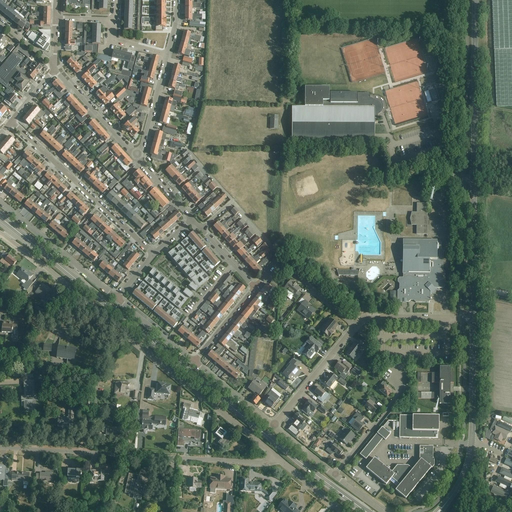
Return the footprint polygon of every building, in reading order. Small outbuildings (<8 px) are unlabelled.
[(511,0),(492,0),(497,107),(511,106),(511,0)] [(81,5),(76,5),(64,4),(63,13),(69,13),(69,10),(70,10),(70,9),(80,9),(80,13),(89,14),(90,5),(81,5)] [(9,9),(4,5),(0,9),(0,10),(4,14),(9,9)] [(9,9),(4,14),(9,18),(13,13),(9,9)] [(9,18),(13,22),(18,16),(13,13),(9,18)] [(22,20),(18,16),(13,22),(18,25),(22,20)] [(27,24),(22,20),(18,25),(23,29),(25,27),(28,31),(29,29),(29,24),(28,23),(27,24)] [(166,22),(156,22),(156,31),(163,31),(163,27),(166,27),(166,25),(166,22)] [(50,39),(50,31),(45,31),(43,31),(39,30),(39,32),(43,34),(44,35),(41,39),(32,33),(28,39),(46,51),(50,45),(50,39)] [(184,32),(183,38),(189,39),(194,41),(196,41),(200,42),(201,37),(195,36),(194,38),(190,37),(191,34),(189,33),(184,32)] [(191,46),(188,45),(181,43),(180,49),(191,52),(193,52),(194,51),(190,50),(191,46)] [(28,58),(31,54),(24,49),(19,45),(16,49),(28,58)] [(191,52),(180,49),(178,55),(183,56),(185,56),(185,57),(189,58),(191,52)] [(114,51),(112,58),(118,60),(120,52),(114,51)] [(27,80),(15,70),(22,61),(13,54),(0,68),(0,77),(5,82),(7,84),(8,84),(10,82),(22,92),(30,83),(27,80)] [(132,55),(126,54),(124,61),(129,63),(127,69),(132,70),(134,62),(135,57),(132,56),(132,55)] [(67,63),(72,68),(77,64),(76,62),(77,61),(76,58),(74,60),(72,58),(67,63)] [(150,68),(156,69),(158,64),(151,62),(147,61),(144,60),(144,62),(146,62),(146,63),(148,63),(147,67),(150,68)] [(42,68),(34,61),(29,67),(32,69),(38,74),(42,68)] [(77,74),(80,70),(82,69),(80,67),(82,65),(80,64),(79,65),(77,64),(72,68),(77,74)] [(92,65),(86,70),(88,73),(87,73),(89,75),(96,69),(92,65)] [(173,71),(183,73),(184,74),(187,74),(197,77),(198,75),(187,72),(187,71),(185,71),(184,70),(184,68),(181,67),(179,66),(175,65),(173,71)] [(146,72),(155,75),(156,69),(150,68),(147,67),(146,72)] [(33,80),(38,74),(32,69),(31,71),(29,70),(28,71),(29,73),(27,75),(33,80)] [(144,72),(141,71),(141,74),(145,75),(144,78),(141,77),(140,81),(148,84),(149,80),(153,81),(155,75),(146,72),(146,73),(144,72)] [(182,79),(183,73),(173,71),(171,76),(178,78),(182,79)] [(85,75),(82,78),(87,84),(92,79),(89,75),(87,73),(85,75)] [(92,79),(87,84),(88,85),(92,89),(95,86),(97,84),(95,83),(101,78),(97,74),(92,79)] [(104,83),(106,85),(107,86),(116,78),(113,75),(109,79),(104,83)] [(182,79),(178,78),(171,76),(170,82),(180,85),(181,85),(183,79),(182,79)] [(53,93),(53,92),(61,85),(57,80),(52,85),(54,87),(49,92),(48,91),(45,93),(47,94),(45,96),(47,98),(48,96),(49,96),(51,94),(53,93)] [(168,88),(173,89),(178,90),(180,85),(170,82),(168,88)] [(140,93),(141,93),(144,94),(150,96),(152,90),(148,89),(149,86),(141,84),(140,87),(142,88),(140,93)] [(65,89),(61,85),(53,92),(59,99),(65,94),(63,92),(65,89)] [(15,91),(9,87),(5,92),(11,97),(8,101),(7,99),(4,102),(9,106),(11,104),(10,104),(11,103),(13,104),(17,98),(12,94),(15,91)] [(99,98),(101,100),(106,95),(109,92),(105,87),(104,87),(101,90),(99,91),(96,94),(99,98)] [(432,103),(446,99),(443,87),(439,88),(428,91),(432,103)] [(381,106),(375,100),(375,99),(370,99),(370,94),(362,94),(362,99),(357,99),(357,94),(357,93),(330,93),(330,101),(329,101),(329,88),(305,88),(305,107),(292,107),(292,143),(374,143),(375,119),(376,119),(377,119),(378,114),(381,106)] [(125,91),(123,89),(115,96),(117,98),(125,91)] [(101,100),(105,105),(114,97),(109,92),(106,95),(101,100)] [(120,102),(128,95),(125,92),(118,99),(120,102)] [(71,105),(76,100),(72,96),(68,99),(64,103),(68,108),(71,105)] [(177,102),(172,101),(173,100),(166,99),(165,104),(171,106),(175,107),(177,102)] [(76,100),(71,105),(75,109),(80,105),(76,100)] [(115,115),(121,110),(119,109),(121,107),(118,103),(110,110),(115,115)] [(129,104),(129,103),(126,106),(129,109),(125,112),(126,112),(130,117),(135,112),(136,111),(130,104),(129,104)] [(83,109),(80,105),(75,109),(79,113),(83,109)] [(37,116),(37,115),(41,119),(43,116),(44,117),(46,115),(48,116),(47,117),(49,118),(50,116),(51,114),(46,110),(43,112),(41,110),(40,111),(35,106),(31,111),(37,116)] [(83,109),(79,113),(75,117),(81,124),(83,123),(87,119),(84,117),(88,114),(83,109)] [(122,112),(121,110),(115,115),(120,121),(126,116),(124,114),(126,112),(125,112),(124,110),(122,112)] [(173,119),(174,117),(174,116),(169,115),(170,112),(163,110),(162,116),(168,117),(168,118),(173,119)] [(35,118),(37,116),(31,111),(27,115),(33,120),(35,122),(35,123),(42,129),(46,125),(46,124),(43,121),(41,122),(43,124),(42,126),(39,123),(40,123),(35,118)] [(33,120),(27,115),(23,120),(29,125),(33,120)] [(166,125),(168,118),(168,117),(162,116),(160,123),(166,125)] [(278,129),(278,116),(271,116),(270,129),(278,129)] [(89,125),(93,129),(98,125),(94,121),(89,125)] [(124,126),(129,131),(135,127),(133,125),(135,123),(133,122),(131,123),(130,121),(124,126)] [(98,125),(93,129),(91,131),(93,133),(95,131),(97,134),(102,129),(98,125)] [(43,139),(45,140),(54,130),(55,129),(52,126),(46,133),(44,131),(40,136),(39,137),(42,140),(43,139)] [(138,127),(136,128),(135,127),(129,131),(134,137),(140,132),(138,130),(139,128),(138,127)] [(101,138),(106,134),(102,129),(97,134),(101,138)] [(56,131),(54,130),(45,140),(49,144),(53,140),(51,138),(53,136),(52,135),(56,131)] [(165,135),(163,134),(163,133),(161,133),(156,132),(155,138),(161,139),(164,140),(165,140),(169,141),(169,139),(165,138),(166,135),(165,135)] [(89,133),(86,136),(81,140),(83,142),(92,135),(89,133)] [(106,134),(101,138),(105,143),(110,138),(106,134)] [(9,136),(5,141),(11,146),(15,141),(9,136)] [(54,149),(63,138),(61,136),(55,142),(53,140),(49,144),(54,149)] [(64,146),(66,148),(75,139),(73,137),(64,146)] [(64,144),(62,142),(65,140),(63,138),(54,149),(55,150),(58,153),(62,149),(63,148),(61,147),(64,144)] [(161,139),(155,138),(153,143),(159,145),(160,145),(163,146),(165,140),(164,140),(161,139)] [(75,139),(66,148),(69,150),(74,145),(73,144),(76,140),(75,139)] [(5,141),(1,146),(7,151),(11,146),(5,141)] [(159,145),(153,143),(152,149),(158,151),(161,151),(163,146),(160,145),(159,145)] [(101,153),(108,146),(106,144),(99,150),(101,153)] [(114,155),(115,154),(120,149),(116,145),(111,149),(112,150),(110,152),(114,155)] [(110,148),(108,146),(101,153),(103,155),(110,148)] [(119,158),(124,154),(120,149),(115,154),(119,158)] [(161,157),(162,154),(161,153),(162,152),(161,151),(158,151),(152,149),(150,155),(161,157)] [(67,161),(75,151),(74,150),(71,152),(70,151),(68,154),(66,152),(62,156),(62,157),(61,158),(64,160),(65,159),(67,161)] [(76,151),(75,151),(67,161),(71,165),(76,160),(74,159),(79,153),(76,151)] [(20,164),(22,167),(31,156),(27,152),(23,156),(23,157),(25,159),(20,164)] [(78,162),(76,160),(71,165),(76,169),(84,160),(88,156),(86,154),(85,156),(84,155),(78,162)] [(119,158),(123,162),(128,158),(124,154),(119,158)] [(36,161),(31,156),(22,167),(25,169),(27,166),(29,168),(36,161)] [(189,157),(182,163),(185,166),(191,160),(189,157)] [(127,167),(128,166),(132,163),(128,158),(123,162),(120,165),(126,172),(129,169),(127,167)] [(87,162),(84,160),(76,169),(78,171),(77,172),(79,174),(80,173),(81,173),(85,169),(83,167),(87,162)] [(174,160),(172,162),(172,161),(170,163),(172,166),(169,168),(165,171),(169,175),(175,170),(178,167),(174,163),(176,162),(174,160)] [(32,174),(34,172),(41,165),(36,161),(29,168),(27,170),(32,174)] [(191,169),(196,165),(192,161),(186,166),(189,170),(191,169)] [(45,169),(41,165),(34,172),(41,178),(45,173),(44,171),(45,169)] [(175,170),(169,175),(171,178),(170,179),(171,180),(180,172),(178,169),(177,171),(175,170)] [(84,177),(89,181),(97,172),(96,170),(94,172),(93,171),(90,174),(88,172),(84,177)] [(136,180),(143,174),(139,170),(133,176),(136,180)] [(182,170),(180,172),(171,180),(172,181),(173,180),(176,182),(182,177),(180,175),(184,172),(182,170)] [(99,173),(97,172),(89,181),(93,185),(98,180),(100,179),(97,176),(99,173)] [(42,180),(46,185),(54,177),(49,173),(42,180)] [(201,173),(195,177),(198,181),(200,179),(204,176),(201,173)] [(140,183),(146,178),(143,174),(136,180),(134,182),(137,185),(140,183)] [(179,186),(185,181),(187,179),(184,175),(182,177),(176,182),(179,186)] [(52,184),(54,185),(58,181),(54,177),(46,185),(45,186),(43,188),(44,190),(48,186),(48,187),(52,184)] [(143,187),(149,181),(146,178),(140,183),(143,187)] [(108,187),(110,190),(117,182),(114,179),(111,183),(108,187)] [(126,189),(129,186),(131,184),(126,179),(122,184),(126,189)] [(10,194),(14,189),(11,187),(14,184),(9,180),(7,182),(2,188),(4,190),(10,194)] [(98,180),(93,185),(98,190),(104,183),(103,181),(102,181),(100,182),(98,180)] [(53,195),(55,193),(62,185),(58,181),(54,185),(56,187),(49,195),(51,197),(53,195)] [(147,191),(153,185),(149,181),(143,187),(145,189),(143,190),(146,193),(148,192),(147,191)] [(191,181),(188,184),(182,189),(185,193),(194,185),(191,181)] [(43,186),(38,182),(34,186),(39,191),(43,186)] [(211,183),(208,186),(212,191),(217,187),(213,182),(211,183)] [(104,183),(98,190),(103,194),(107,189),(104,187),(106,185),(104,183)] [(63,194),(64,193),(67,190),(62,185),(55,193),(58,195),(61,192),(63,194)] [(197,189),(194,185),(185,193),(189,197),(197,189)] [(147,195),(151,199),(159,192),(155,188),(147,195)] [(14,189),(10,194),(15,199),(19,193),(14,189)] [(192,200),(201,192),(197,189),(189,197),(192,200)] [(111,202),(117,197),(118,195),(113,190),(106,197),(111,202)] [(142,196),(137,192),(136,193),(134,196),(138,200),(142,196)] [(162,196),(159,192),(151,199),(154,203),(162,196)] [(204,196),(201,192),(192,200),(196,204),(202,199),(204,196)] [(25,198),(19,193),(15,199),(21,203),(25,198)] [(66,203),(69,205),(75,197),(71,193),(67,197),(69,200),(66,203)] [(211,195),(220,205),(225,201),(223,200),(227,197),(224,193),(220,196),(218,198),(215,195),(213,193),(211,195)] [(211,204),(216,209),(220,205),(211,195),(209,197),(211,198),(214,202),(211,204)] [(162,196),(154,203),(155,204),(158,203),(160,205),(166,199),(162,196)] [(75,197),(69,205),(67,206),(69,208),(73,204),(76,206),(80,201),(75,197)] [(121,201),(117,197),(111,202),(110,203),(113,206),(114,205),(116,207),(121,201)] [(31,198),(29,200),(28,201),(25,205),(27,207),(26,208),(28,210),(29,209),(30,210),(34,205),(32,202),(34,200),(31,198)] [(169,203),(166,199),(160,205),(161,207),(159,208),(161,210),(160,212),(162,213),(165,210),(164,208),(169,203)] [(40,218),(41,219),(45,213),(43,211),(45,209),(44,208),(47,204),(48,206),(50,203),(47,200),(41,206),(42,207),(41,207),(35,214),(38,216),(37,217),(39,219),(40,218)] [(84,206),(80,201),(76,206),(80,210),(84,206)] [(126,206),(121,201),(116,207),(121,211),(126,206)] [(34,205),(30,210),(32,212),(34,214),(34,213),(35,214),(41,207),(36,203),(34,205)] [(141,207),(138,203),(136,205),(132,209),(126,216),(131,220),(136,215),(133,212),(138,207),(139,209),(141,207)] [(206,207),(205,205),(202,203),(198,207),(201,210),(203,208),(205,210),(203,212),(207,217),(212,213),(206,207)] [(212,213),(216,209),(211,204),(210,203),(206,207),(212,213)] [(128,204),(126,206),(121,211),(126,216),(132,209),(128,204)] [(419,213),(427,213),(427,204),(423,204),(423,207),(419,207),(419,213)] [(47,211),(45,213),(41,219),(43,220),(42,221),(45,223),(45,222),(46,223),(50,219),(51,218),(48,216),(50,213),(49,212),(51,210),(55,213),(57,210),(51,206),(47,211)] [(89,210),(84,206),(80,210),(78,212),(76,215),(74,217),(76,218),(78,217),(81,214),(83,217),(89,210)] [(170,211),(169,212),(173,216),(177,221),(181,217),(177,212),(173,208),(170,211)] [(235,216),(236,215),(239,212),(235,208),(231,211),(235,216)] [(136,215),(131,220),(136,225),(141,219),(136,215)] [(173,224),(168,220),(166,222),(162,217),(161,215),(158,218),(160,220),(162,222),(168,228),(173,224)] [(55,231),(59,226),(61,224),(61,223),(57,221),(59,218),(57,216),(55,219),(49,227),(55,231)] [(95,216),(92,219),(91,221),(93,223),(88,227),(86,225),(83,229),(87,233),(91,229),(93,226),(100,220),(95,216)] [(173,224),(177,221),(173,216),(168,220),(173,224)] [(76,218),(74,217),(72,220),(78,225),(80,222),(76,218)] [(141,230),(144,226),(146,224),(141,219),(136,225),(141,230)] [(236,224),(239,227),(244,222),(242,219),(236,224)] [(100,220),(93,226),(91,229),(94,231),(95,228),(97,230),(104,224),(100,220)] [(229,220),(226,222),(225,221),(221,225),(219,223),(214,227),(218,231),(225,224),(227,223),(227,224),(230,222),(229,220)] [(164,232),(168,228),(162,222),(158,226),(160,227),(164,232)] [(244,222),(239,227),(241,229),(242,231),(248,226),(247,226),(248,225),(245,222),(245,223),(244,222)] [(97,230),(102,234),(108,227),(104,224),(97,230)] [(228,227),(226,225),(225,224),(218,231),(222,236),(227,231),(225,229),(228,227)] [(427,225),(418,225),(418,233),(423,233),(423,235),(427,235),(427,225)] [(64,230),(59,226),(55,231),(60,235),(64,230)] [(112,231),(108,227),(102,234),(106,238),(112,231)] [(164,232),(160,227),(155,231),(160,236),(164,232)] [(247,236),(253,231),(249,228),(244,233),(245,234),(244,235),(246,237),(247,236)] [(239,231),(237,229),(234,232),(226,240),(225,241),(226,243),(227,242),(230,244),(234,240),(236,238),(234,236),(239,232),(239,231)] [(64,230),(60,235),(66,240),(70,235),(64,230)] [(228,233),(227,231),(222,236),(226,240),(234,232),(232,230),(228,233)] [(112,231),(106,238),(110,242),(117,235),(112,231)] [(155,240),(160,236),(155,231),(151,235),(155,240)] [(198,238),(193,233),(181,244),(184,247),(189,243),(187,241),(190,239),(192,241),(193,242),(198,238)] [(121,239),(117,235),(110,242),(112,244),(114,242),(116,244),(121,239)] [(78,249),(82,244),(79,242),(81,240),(76,236),(75,238),(76,239),(72,244),(75,246),(74,247),(76,249),(77,248),(78,249)] [(255,245),(260,240),(257,237),(252,241),(254,244),(255,245)] [(189,253),(202,242),(198,238),(193,242),(193,243),(193,242),(195,245),(192,247),(191,245),(186,249),(189,253)] [(125,244),(121,239),(116,244),(116,245),(114,247),(116,248),(118,246),(121,249),(125,244)] [(236,242),(234,240),(230,244),(233,249),(241,242),(239,240),(236,242)] [(238,253),(242,249),(242,248),(244,247),(242,245),(244,242),(243,240),(241,242),(233,249),(238,253)] [(399,289),(399,290),(408,290),(411,287),(414,287),(414,289),(417,289),(417,292),(414,292),(414,301),(415,303),(428,303),(430,301),(430,292),(434,288),(443,289),(445,287),(445,272),(443,270),(443,267),(441,267),(441,263),(443,263),(443,252),(442,251),(442,243),(440,241),(403,241),(403,278),(399,278),(398,280),(397,282),(399,284),(399,289)] [(189,253),(193,257),(197,253),(195,251),(198,248),(201,251),(200,251),(201,252),(206,247),(202,242),(189,253)] [(87,257),(88,258),(93,252),(90,250),(92,248),(91,247),(93,244),(91,243),(87,248),(83,253),(85,255),(85,256),(87,257)] [(82,252),(83,253),(87,248),(82,244),(78,249),(80,251),(79,251),(81,253),(82,252)] [(173,250),(170,253),(168,254),(171,258),(172,257),(174,260),(175,259),(184,251),(179,245),(175,248),(175,249),(176,248),(179,252),(176,254),(173,250)] [(244,250),(242,249),(238,253),(237,254),(239,256),(240,255),(241,257),(249,250),(247,248),(244,250)] [(103,249),(97,256),(98,257),(100,259),(106,252),(103,249)] [(212,253),(207,249),(195,259),(198,263),(203,259),(201,257),(204,255),(206,257),(207,258),(212,253)] [(251,250),(250,249),(249,250),(241,257),(245,262),(250,257),(248,255),(252,251),(251,250)] [(267,249),(265,251),(263,253),(262,253),(260,254),(260,255),(261,256),(261,257),(262,258),(269,252),(267,249)] [(110,251),(109,252),(115,259),(120,254),(117,250),(113,254),(110,251)] [(174,260),(173,260),(176,263),(177,263),(179,265),(180,265),(183,262),(186,260),(189,256),(184,251),(181,254),(184,258),(181,260),(178,256),(175,259),(174,260)] [(95,254),(93,252),(88,258),(91,259),(90,260),(92,262),(93,261),(94,262),(98,257),(97,256),(95,254)] [(130,257),(136,261),(139,257),(134,252),(130,257)] [(6,254),(5,255),(3,253),(1,257),(5,260),(13,267),(17,262),(12,258),(13,257),(10,255),(9,256),(6,254)] [(203,269),(216,258),(212,253),(207,258),(209,261),(206,263),(205,261),(200,265),(203,269)] [(250,257),(245,262),(249,266),(258,258),(259,258),(261,257),(261,256),(260,255),(260,254),(257,256),(256,257),(255,257),(254,258),(251,256),(250,257)] [(269,255),(258,266),(253,270),(257,274),(259,273),(260,275),(263,271),(260,268),(264,264),(267,262),(267,263),(272,258),(269,255)] [(179,265),(178,266),(181,269),(182,268),(184,271),(185,270),(188,267),(190,265),(194,262),(189,256),(186,260),(189,263),(186,265),(183,262),(180,265),(179,265)] [(132,266),(136,261),(130,257),(127,262),(132,266)] [(104,271),(109,264),(102,258),(98,262),(101,265),(99,267),(99,268),(101,270),(102,269),(104,271)] [(203,269),(207,273),(211,269),(209,267),(212,264),(214,267),(215,267),(220,263),(216,258),(203,269)] [(258,266),(256,264),(260,260),(259,258),(258,258),(249,266),(253,270),(258,266)] [(111,262),(109,264),(104,271),(104,272),(108,275),(113,270),(115,267),(112,265),(115,262),(113,260),(111,262)] [(132,266),(127,262),(123,266),(128,270),(132,266)] [(186,274),(189,276),(189,277),(190,276),(193,273),(195,271),(199,267),(194,262),(190,265),(194,269),(191,271),(188,267),(185,270),(184,271),(183,271),(186,275),(186,274)] [(193,273),(190,276),(189,277),(189,276),(188,277),(191,280),(194,282),(196,280),(200,277),(204,273),(199,267),(195,271),(199,274),(196,277),(193,273)] [(23,268),(20,272),(17,275),(23,280),(22,282),(24,284),(22,287),(25,289),(23,290),(26,292),(27,291),(30,287),(34,283),(33,282),(30,280),(33,276),(29,272),(29,273),(23,268)] [(120,270),(117,274),(113,279),(118,283),(122,277),(120,275),(123,272),(125,274),(127,272),(122,268),(120,270)] [(337,269),(336,269),(339,277),(339,276),(351,276),(354,276),(358,276),(360,269),(359,271),(353,271),(353,268),(352,268),(352,271),(337,270),(337,269)] [(159,274),(157,272),(154,269),(152,270),(151,272),(149,274),(149,275),(150,274),(153,278),(151,280),(148,277),(148,276),(144,280),(150,285),(153,282),(155,279),(159,275),(159,274)] [(117,274),(113,270),(108,275),(113,279),(117,274)] [(189,287),(195,292),(199,288),(198,288),(209,279),(204,273),(200,277),(203,281),(199,284),(196,280),(194,282),(195,284),(194,285),(192,283),(189,287)] [(161,284),(164,280),(165,279),(162,277),(163,277),(160,274),(159,274),(159,275),(155,279),(159,282),(157,285),(153,282),(150,285),(156,290),(159,286),(161,284)] [(167,289),(170,285),(171,284),(168,282),(169,281),(165,279),(164,280),(161,284),(165,287),(163,290),(159,286),(156,290),(162,295),(165,291),(167,289)] [(291,300),(293,297),(296,299),(300,294),(297,292),(300,289),(296,285),(294,283),(293,283),(291,281),(284,289),(283,290),(284,291),(288,294),(286,297),(291,300)] [(137,299),(142,294),(139,291),(141,288),(143,290),(147,285),(143,282),(132,295),(137,299)] [(267,284),(264,288),(269,293),(273,288),(274,288),(277,285),(272,282),(269,286),(267,284)] [(171,283),(171,284),(170,285),(167,289),(171,292),(169,294),(165,291),(162,295),(168,300),(171,296),(173,293),(176,290),(177,289),(176,289),(174,287),(174,286),(171,283)] [(223,292),(226,288),(221,283),(217,288),(223,292)] [(39,291),(37,294),(40,297),(45,300),(49,295),(47,294),(50,290),(47,287),(43,284),(40,288),(38,291),(39,291)] [(236,285),(234,287),(241,293),(245,289),(240,285),(238,287),(236,285)] [(145,296),(142,294),(137,299),(142,303),(153,290),(149,287),(145,292),(147,293),(145,296)] [(241,293),(234,287),(230,292),(238,298),(240,295),(241,293)] [(413,301),(414,301),(414,292),(417,292),(417,289),(414,289),(414,287),(411,287),(408,290),(399,290),(397,291),(397,296),(397,301),(399,302),(409,302),(410,301),(413,301)] [(177,288),(176,289),(177,289),(176,290),(173,293),(177,297),(175,299),(171,296),(168,300),(173,305),(177,300),(180,296),(182,294),(180,292),(180,291),(177,288)] [(264,288),(260,293),(265,297),(269,293),(264,288)] [(157,293),(153,290),(142,303),(147,307),(151,302),(148,299),(151,296),(153,298),(157,293)] [(177,300),(173,305),(179,309),(188,298),(190,299),(193,295),(186,290),(183,294),(184,295),(182,294),(180,296),(184,299),(181,303),(177,300)] [(238,298),(230,292),(228,290),(226,292),(226,293),(224,294),(234,302),(238,298)] [(213,293),(210,297),(217,303),(227,311),(230,307),(225,303),(224,305),(219,301),(217,299),(219,297),(215,294),(213,293)] [(260,293),(256,297),(261,302),(263,300),(265,302),(267,300),(265,298),(265,297),(260,293)] [(230,307),(234,302),(224,294),(222,297),(227,300),(225,303),(230,307)] [(152,311),(153,311),(163,298),(159,295),(155,300),(157,301),(155,304),(151,302),(147,307),(152,311)] [(215,305),(220,309),(218,312),(223,316),(227,311),(217,303),(210,297),(207,300),(211,303),(213,304),(215,306),(215,305)] [(252,302),(258,306),(261,303),(261,302),(256,297),(252,302)] [(159,316),(163,311),(160,309),(162,306),(164,307),(168,303),(164,299),(154,312),(159,316)] [(297,311),(302,315),(308,320),(315,311),(310,307),(309,308),(307,305),(309,303),(305,301),(297,311)] [(252,302),(249,307),(256,313),(260,308),(252,302)] [(208,306),(205,303),(202,306),(207,310),(209,312),(219,320),(223,316),(218,312),(216,314),(212,310),(212,309),(208,306)] [(163,311),(159,316),(163,320),(168,315),(174,308),(170,304),(166,309),(168,311),(166,314),(163,311)] [(249,307),(245,311),(252,317),(256,313),(249,307)] [(168,324),(179,312),(175,308),(171,313),(173,315),(171,318),(168,315),(163,320),(168,324)] [(245,311),(241,315),(247,320),(248,318),(250,320),(253,322),(255,320),(252,317),(245,311)] [(183,315),(179,312),(168,324),(173,328),(178,323),(174,321),(177,318),(179,319),(183,315)] [(212,318),(211,320),(216,325),(219,320),(209,312),(208,314),(212,318)] [(247,327),(247,328),(246,328),(248,330),(249,330),(250,329),(248,327),(249,325),(247,324),(249,322),(246,320),(247,320),(241,315),(238,320),(247,327)] [(266,320),(271,324),(274,320),(269,316),(266,320)] [(185,317),(181,322),(184,324),(187,321),(191,325),(193,323),(188,319),(185,317)] [(212,329),(216,325),(211,320),(209,323),(205,320),(204,321),(203,320),(202,321),(212,329)] [(238,320),(234,324),(239,329),(241,327),(244,329),(246,327),(247,328),(247,327),(238,320)] [(337,326),(330,320),(327,323),(328,324),(322,331),(321,330),(321,331),(328,336),(329,337),(333,333),(332,332),(337,326)] [(202,329),(204,331),(208,334),(212,329),(202,321),(200,323),(204,326),(202,329)] [(259,323),(262,325),(268,330),(271,326),(265,321),(263,324),(261,321),(259,323)] [(13,323),(2,322),(2,333),(12,333),(12,336),(17,336),(17,331),(17,326),(17,325),(13,325),(13,323)] [(237,331),(239,329),(234,324),(230,329),(239,336),(241,334),(237,331)] [(184,325),(183,327),(178,332),(183,336),(189,329),(184,325)] [(265,333),(268,330),(262,325),(259,328),(265,333)] [(189,329),(183,336),(187,340),(192,334),(193,333),(189,329)] [(230,329),(227,333),(232,338),(233,336),(237,339),(239,336),(230,329)] [(197,338),(192,344),(197,348),(197,347),(199,345),(201,342),(199,340),(202,336),(204,337),(206,334),(202,331),(201,333),(197,338)] [(235,347),(236,346),(230,340),(232,338),(227,333),(223,338),(232,346),(231,347),(234,349),(235,347)] [(187,340),(192,344),(197,338),(192,334),(187,340)] [(303,354),(309,359),(316,350),(318,352),(322,346),(311,337),(307,343),(310,345),(306,350),(303,354)] [(238,349),(235,347),(234,349),(231,347),(232,346),(223,338),(219,343),(224,347),(226,345),(235,352),(238,349)] [(346,354),(350,357),(353,359),(361,349),(363,351),(366,347),(361,343),(358,347),(354,344),(351,347),(352,348),(346,354)] [(208,356),(212,360),(222,348),(218,344),(216,347),(218,349),(216,351),(214,353),(212,351),(208,356)] [(59,346),(57,356),(69,358),(69,360),(74,360),(75,349),(59,346)] [(225,350),(222,348),(212,360),(217,364),(221,358),(219,357),(225,350)] [(226,362),(221,358),(217,364),(221,368),(226,362)] [(285,375),(287,377),(291,381),(296,374),(298,376),(302,371),(296,367),(299,363),(294,359),(290,364),(291,365),(288,368),(289,370),(285,375)] [(226,372),(231,366),(226,362),(221,368),(226,372)] [(340,362),(335,368),(338,371),(339,372),(341,374),(342,373),(342,374),(344,372),(346,374),(348,373),(352,368),(350,367),(347,363),(345,366),(343,364),(340,362)] [(244,365),(241,363),(239,365),(241,367),(244,369),(242,371),(247,375),(248,368),(244,365)] [(235,370),(231,366),(226,372),(231,375),(235,370)] [(362,372),(355,367),(352,371),(359,377),(362,372)] [(454,373),(450,373),(450,367),(440,367),(440,373),(432,373),(432,383),(439,383),(439,393),(432,393),(432,399),(439,399),(439,405),(450,405),(450,399),(454,399),(454,393),(450,393),(450,383),(454,383),(454,373)] [(237,368),(235,370),(231,375),(236,379),(239,376),(240,374),(241,373),(238,371),(239,369),(237,368)] [(322,382),(326,386),(330,388),(337,379),(330,373),(328,377),(327,376),(322,382)] [(345,386),(347,383),(341,378),(338,381),(345,386)] [(33,381),(29,381),(24,381),(24,397),(21,397),(21,401),(28,401),(28,412),(33,412),(36,412),(36,401),(34,401),(34,397),(33,381)] [(288,388),(280,381),(277,384),(286,390),(288,388)] [(138,391),(133,391),(133,386),(130,386),(130,384),(124,383),(125,382),(121,382),(121,383),(116,383),(116,387),(115,394),(120,395),(125,395),(126,391),(132,392),(132,399),(134,399),(134,400),(137,400),(137,398),(138,394),(138,391)] [(256,405),(259,401),(260,399),(258,397),(257,396),(258,395),(259,396),(266,387),(260,383),(258,385),(254,382),(251,386),(250,386),(250,387),(248,389),(252,392),(253,390),(256,393),(252,398),(253,399),(251,401),(256,405)] [(379,387),(382,389),(380,391),(387,397),(391,392),(386,388),(388,386),(383,382),(379,387)] [(149,389),(148,400),(153,400),(154,394),(164,395),(164,394),(169,395),(171,386),(165,385),(158,384),(158,390),(155,390),(155,389),(149,389)] [(319,387),(316,390),(316,391),(315,392),(314,392),(319,396),(317,398),(322,403),(329,395),(319,387)] [(279,398),(276,395),(271,391),(267,395),(270,398),(265,403),(271,408),(279,398)] [(364,407),(369,411),(373,414),(378,408),(373,403),(375,401),(371,398),(370,397),(368,399),(369,400),(364,407)] [(305,407),(302,411),(307,415),(310,410),(313,413),(318,407),(309,400),(304,406),(305,407)] [(183,417),(182,420),(187,421),(197,424),(197,425),(200,426),(202,419),(199,418),(199,417),(200,412),(190,410),(191,405),(184,403),(183,407),(185,408),(183,417)] [(74,419),(74,410),(74,407),(69,406),(68,419),(68,420),(59,419),(58,427),(68,427),(68,422),(74,422),(74,419)] [(325,414),(327,411),(321,406),(318,409),(325,414)] [(142,424),(142,430),(142,433),(145,433),(145,430),(152,430),(153,422),(155,423),(165,423),(166,420),(166,418),(155,417),(155,419),(148,419),(149,412),(143,411),(143,420),(142,424)] [(351,426),(359,432),(363,426),(360,423),(361,421),(362,421),(364,418),(360,415),(357,412),(353,418),(356,420),(351,426)] [(298,432),(301,429),(298,427),(300,425),(301,426),(305,421),(301,417),(297,414),(293,419),(295,421),(294,423),(292,422),(290,425),(298,432)] [(428,435),(428,439),(437,439),(438,432),(439,432),(439,417),(400,416),(399,438),(400,438),(400,437),(403,437),(403,438),(422,439),(422,435),(428,435)] [(511,429),(511,427),(499,422),(497,426),(511,432),(511,429)] [(103,426),(102,433),(106,433),(106,435),(120,436),(120,434),(124,434),(124,429),(124,427),(120,427),(120,428),(107,428),(107,426),(103,426)] [(299,433),(291,426),(288,430),(296,437),(299,433)] [(222,446),(229,437),(226,435),(227,434),(220,429),(217,427),(212,433),(221,440),(218,443),(222,446)] [(347,445),(350,441),(351,439),(352,440),(355,436),(347,430),(344,427),(342,430),(345,432),(339,439),(343,442),(347,445)] [(390,435),(383,428),(382,428),(360,455),(366,460),(383,439),(385,441),(390,435)] [(195,440),(200,440),(201,431),(195,431),(179,429),(177,446),(183,447),(184,437),(195,438),(195,440)] [(510,435),(496,429),(493,435),(507,442),(510,435)] [(338,438),(331,432),(328,435),(335,441),(338,438)] [(339,448),(335,444),(332,442),(329,447),(326,450),(331,455),(334,452),(339,456),(340,455),(341,455),(343,454),(342,452),(343,451),(339,448)] [(409,495),(431,468),(430,467),(433,464),(433,447),(420,446),(420,456),(423,459),(422,460),(421,459),(413,470),(408,466),(397,466),(393,471),(392,473),(391,472),(380,463),(379,464),(377,462),(378,461),(374,458),(366,469),(367,469),(386,485),(392,478),(400,485),(395,491),(406,499),(409,495)] [(0,480),(1,480),(4,480),(4,487),(8,487),(8,481),(9,469),(5,469),(5,467),(0,466),(0,480)] [(511,472),(502,468),(499,474),(508,478),(510,475),(511,476),(511,472)] [(81,478),(81,475),(81,470),(76,470),(76,472),(69,471),(69,476),(69,479),(76,480),(76,478),(81,478)] [(28,485),(28,482),(29,478),(29,473),(23,473),(23,474),(16,474),(16,473),(13,472),(12,477),(12,481),(23,482),(23,485),(28,485)] [(53,482),(53,478),(53,473),(47,472),(47,474),(40,473),(40,475),(36,474),(36,481),(53,482)] [(103,481),(104,477),(104,472),(99,472),(98,473),(91,473),(90,482),(93,482),(94,480),(98,481),(103,481)] [(125,493),(129,494),(134,495),(133,499),(141,500),(143,493),(144,486),(140,485),(142,477),(138,476),(137,481),(132,480),(133,475),(129,474),(125,493)] [(230,490),(230,484),(231,479),(225,479),(225,477),(216,477),(216,478),(211,478),(210,483),(210,489),(230,490)] [(511,485),(511,484),(498,478),(496,483),(508,488),(511,489),(511,485)] [(186,488),(190,488),(189,491),(190,491),(195,491),(196,491),(196,488),(201,488),(201,482),(197,482),(197,479),(189,479),(189,481),(186,481),(186,488)] [(240,491),(248,492),(261,492),(261,493),(262,493),(266,496),(265,498),(270,502),(276,494),(271,490),(268,494),(263,490),(261,490),(262,484),(252,483),(252,484),(249,483),(249,480),(241,480),(240,491)] [(506,493),(506,491),(494,486),(491,493),(506,500),(509,494),(506,493)] [(225,503),(225,511),(224,511),(229,511),(230,511),(233,511),(234,496),(228,496),(227,503),(225,503)] [(285,500),(282,504),(278,508),(278,509),(279,508),(283,511),(299,511),(295,509),(296,507),(289,502),(288,503),(285,500)]
